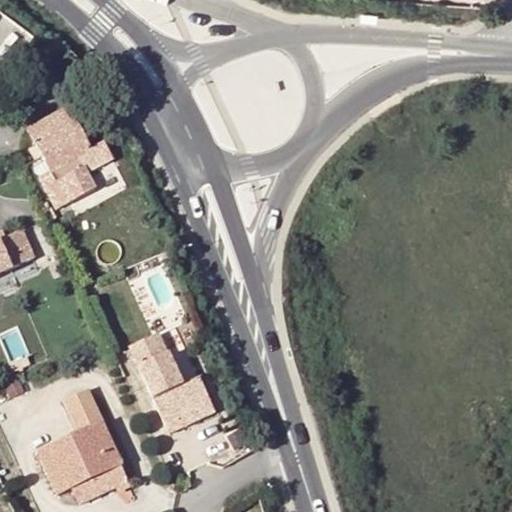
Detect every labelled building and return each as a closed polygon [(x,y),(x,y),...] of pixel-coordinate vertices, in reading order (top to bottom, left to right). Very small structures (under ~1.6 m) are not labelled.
[(380,10),(362,9),(362,18),(379,19),(380,10)] [(95,188),(85,170),(77,154),(91,147),(75,117),(72,118),(66,109),(29,128),(37,143),(30,147),(37,160),(43,156),(51,171),(42,176),(47,186),(45,188),(56,210),(95,188)] [(96,145),(91,147),(77,154),(85,170),(105,160),(96,145)] [(124,177),(137,170),(140,168),(134,156),(117,165),(124,177)] [(0,274),(37,257),(25,229),(8,236),(0,239),(0,274)] [(6,231),(0,233),(0,239),(8,236),(6,231)] [(159,336),(131,350),(139,368),(168,354),(159,336)] [(139,368),(154,399),(171,434),(192,424),(187,413),(212,402),(200,378),(183,386),(168,354),(139,368)] [(59,496),(73,489),(123,467),(88,390),(66,401),(80,433),(68,439),(70,444),(42,458),(59,496)] [(216,412),(212,402),(187,413),(192,424),(216,412)] [(39,453),(42,458),(70,444),(68,439),(39,453)] [(132,489),(123,467),(73,489),(82,506),(116,490),(120,495),(132,489)]
